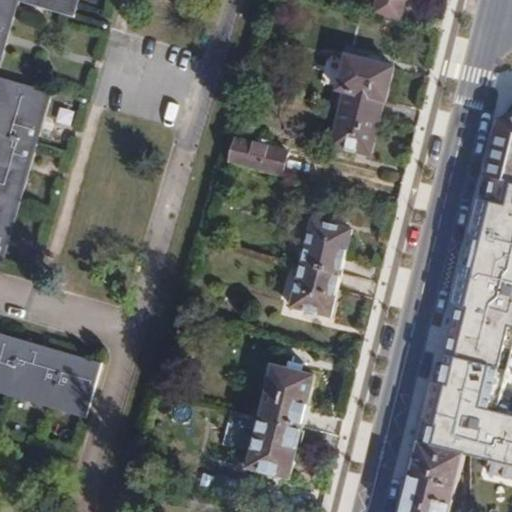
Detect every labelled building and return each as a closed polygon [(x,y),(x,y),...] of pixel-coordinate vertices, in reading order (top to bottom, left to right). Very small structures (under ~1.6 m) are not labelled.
[(0,0),(0,51),(15,0),(0,0)] [(26,0),(25,3),(69,15),(71,9),(73,0),(26,0)] [(376,0),(372,17),(398,23),(404,1),(407,2),(407,0),(376,0)] [(340,108),(381,119),(385,103),(386,103),(395,68),(347,56),(339,91),(344,93),(340,108)] [(0,255),(46,94),(3,81),(0,89),(0,255)] [(371,157),(381,119),(340,108),(331,147),(371,157)] [(511,115),(500,121),(485,180),(511,187),(511,115)] [(235,139),(227,164),(285,178),(290,151),(235,139)] [(511,187),(485,180),(433,389),(420,443),(466,455),(511,470),(511,187)] [(303,265),(342,274),(353,230),(314,220),(303,265)] [(331,318),(342,274),(303,265),(291,308),(331,318)] [(88,413),(100,369),(0,340),(0,387),(10,391),(53,403),(88,413)] [(261,421),(304,431),(317,376),(275,365),(261,421)] [(292,479),(304,431),(261,421),(230,413),(221,448),(252,455),(248,468),(292,479)] [(408,489),(401,511),(451,511),(464,465),(466,455),(420,443),(408,489)]
